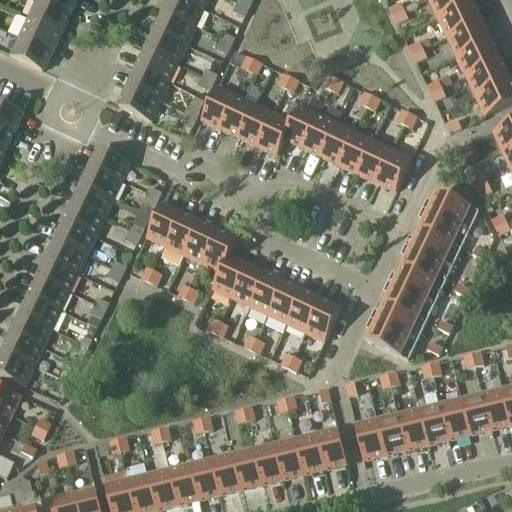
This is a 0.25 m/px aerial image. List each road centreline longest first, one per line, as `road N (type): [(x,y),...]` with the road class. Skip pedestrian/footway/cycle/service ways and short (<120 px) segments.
road 1 (residential): [(268,209),(83,126)]
road 2 (residential): [(268,209),(281,180),(398,233)]
road 3 (residential): [(372,289),(255,236),(268,209)]
road 4 (residential): [(364,503),(511,464)]
road 5 (residential): [(0,260),(60,129)]
